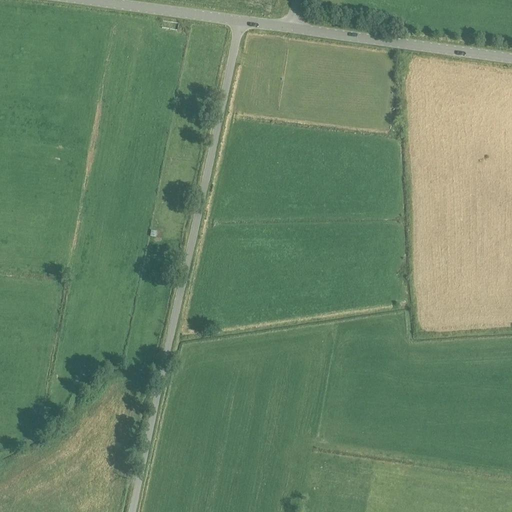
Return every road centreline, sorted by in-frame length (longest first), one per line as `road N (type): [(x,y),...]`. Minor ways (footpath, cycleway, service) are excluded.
road 1 (unclassified): [(133,511),(241,21)]
road 2 (tertiary): [(293,28),(511,59)]
road 3 (tertiary): [(79,0),(241,21)]
